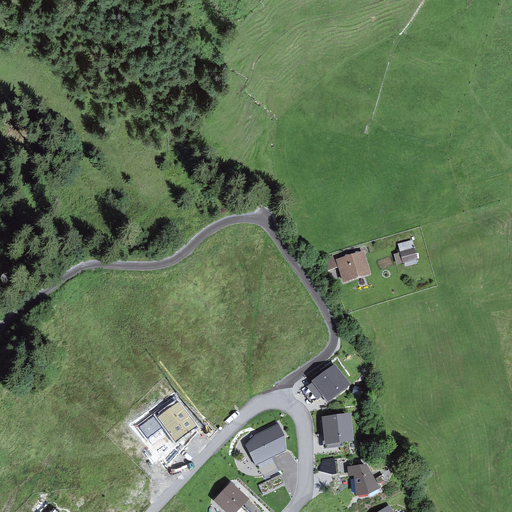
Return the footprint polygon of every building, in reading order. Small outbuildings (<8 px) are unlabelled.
[(412,246),(397,251),(400,262),(416,257),(412,246)] [(361,250),(335,258),(342,280),(367,272),(361,250)] [(331,253),(320,256),(324,269),(335,265),(331,253)] [(333,368),(315,381),(328,400),(347,386),(333,368)] [(348,416),(325,419),(328,444),(352,440),(348,416)] [(380,496),(366,470),(347,470),(357,504),(368,504),(380,496)]
